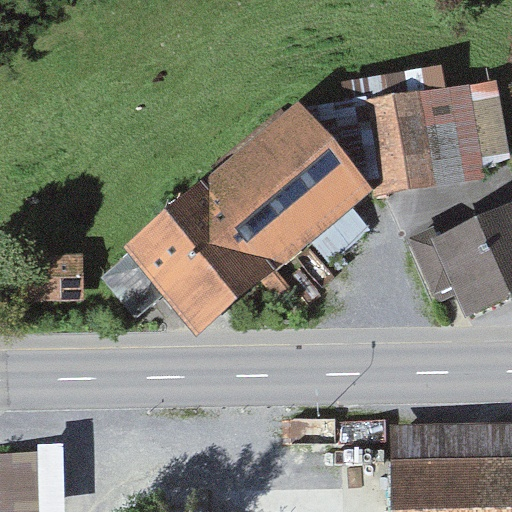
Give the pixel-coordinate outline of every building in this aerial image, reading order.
[(483,86),(364,100),(376,195),(494,181),(483,86)] [(350,205),(278,121),(121,256),(193,340),(350,205)] [(511,289),(511,199),(402,247),(435,323),(511,289)] [(70,259),(26,262),(29,309),(73,306),(70,259)] [(0,511),(70,511),(67,447),(0,451),(0,511)] [(511,511),(511,452),(391,454),(392,511),(511,511)]
